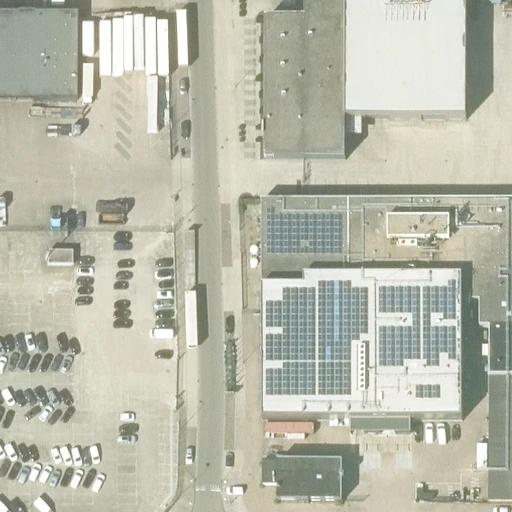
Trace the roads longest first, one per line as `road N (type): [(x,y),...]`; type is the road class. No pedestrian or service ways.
road 1 (unknown): [(206,188),(139,188),(130,63),(135,38),(151,27),(202,26)]
road 2 (unclassified): [(208,511),(207,230)]
road 3 (residential): [(207,230),(201,0)]
